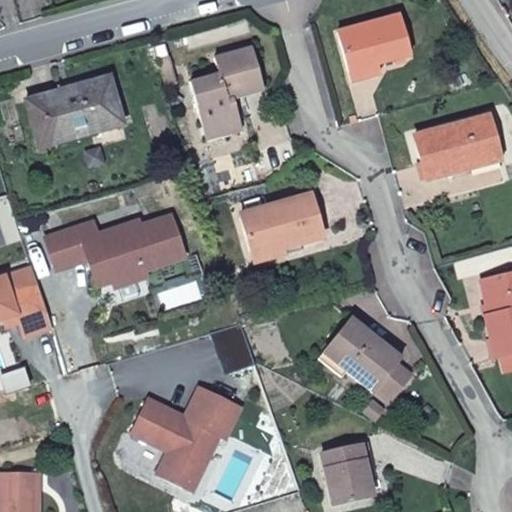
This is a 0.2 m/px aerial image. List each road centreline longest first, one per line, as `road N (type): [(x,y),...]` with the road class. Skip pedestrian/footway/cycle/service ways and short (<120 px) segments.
road 1 (residential): [(286,0),(322,137),(375,166),(409,278),(506,461)]
road 2 (residential): [(0,49),(177,0)]
